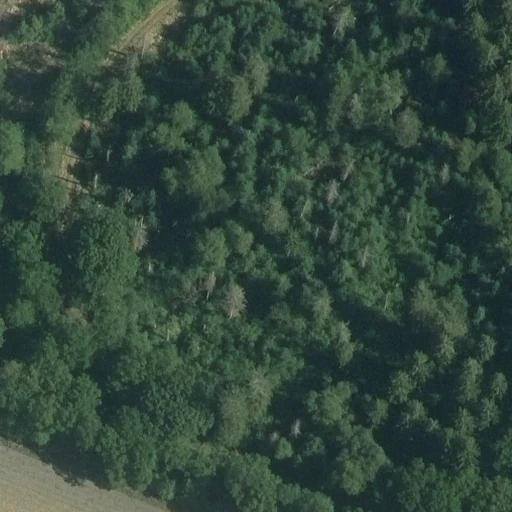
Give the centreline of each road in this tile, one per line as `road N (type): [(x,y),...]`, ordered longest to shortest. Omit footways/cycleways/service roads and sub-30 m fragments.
road 1 (track): [(346,511),(0,366)]
road 2 (track): [(52,270),(71,136),(107,75),(174,0)]
road 3 (track): [(116,415),(71,303),(0,182)]
